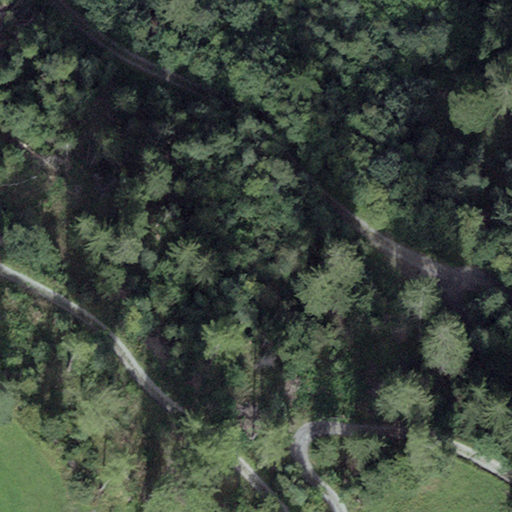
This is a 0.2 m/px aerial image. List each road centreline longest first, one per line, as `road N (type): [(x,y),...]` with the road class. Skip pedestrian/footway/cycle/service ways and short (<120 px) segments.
road 1 (track): [(511,309),(376,237),(264,116),(167,61),(125,56),(63,0)]
road 2 (track): [(0,267),(119,345),(150,392),(224,446),(287,511)]
road 3 (track): [(340,511),(299,450),(299,427),(314,416),(433,435),(511,480)]
road 4 (track): [(511,356),(411,260)]
